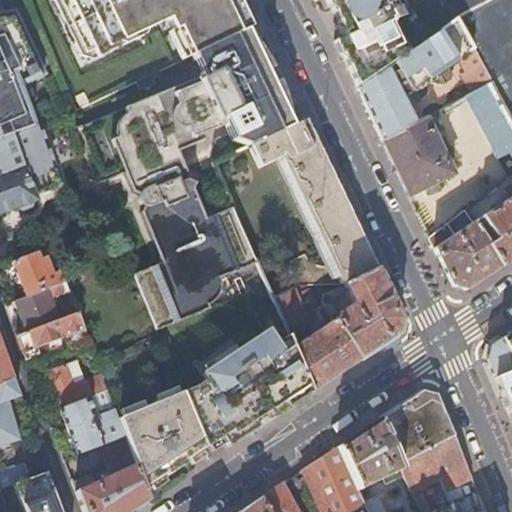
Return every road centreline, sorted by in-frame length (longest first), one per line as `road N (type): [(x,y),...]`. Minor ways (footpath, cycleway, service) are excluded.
road 1 (residential): [(441,342),(284,0)]
road 2 (residential): [(193,511),(441,342)]
road 3 (residential): [(0,321),(70,511)]
road 4 (residential): [(511,499),(441,342)]
